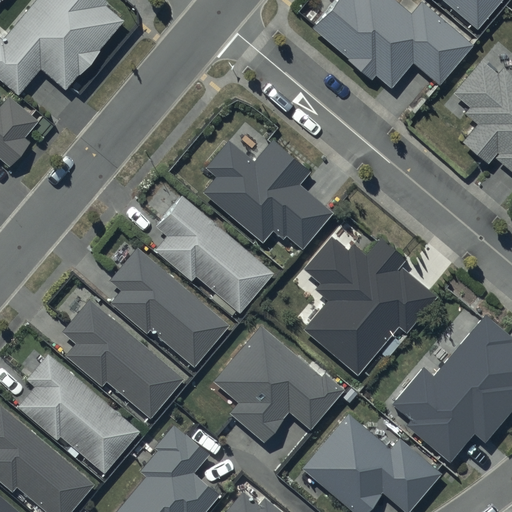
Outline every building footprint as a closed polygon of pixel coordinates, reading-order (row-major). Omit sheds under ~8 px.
[(108,3),(104,0),(36,0),(3,40),(0,37),(0,79),(21,97),(42,71),(66,92),(126,22),(106,5),(108,3)] [(410,14),(393,0),(336,0),(313,29),(374,80),(376,77),(392,90),(414,64),(440,85),(474,45),(421,1),(410,14)] [(497,0),(444,0),(475,26),(497,0)] [(511,72),(504,66),(497,74),(482,62),(455,94),(470,107),(466,113),(479,124),(464,142),(489,163),(495,156),(511,170),(511,72)] [(39,119),(11,95),(1,106),(0,104),(0,158),(10,167),(30,142),(24,137),(39,119)] [(311,171),(272,139),(253,161),(230,141),(207,169),(217,178),(203,194),(263,244),(274,232),(283,240),(287,235),(303,249),(334,213),(300,185),(311,171)] [(272,269),(179,191),(152,224),(163,234),(152,247),(189,278),(193,273),(237,310),(272,269)] [(408,260),(380,237),(366,254),(354,244),(348,251),(331,237),(304,270),(321,284),(316,290),(328,301),(304,330),(358,374),(398,325),(406,332),(436,295),(402,268),(408,260)] [(231,326),(138,247),(109,280),(121,291),(111,302),(148,334),(151,330),(194,368),(231,326)] [(181,375),(89,296),(60,328),(74,340),(63,353),(99,383),(103,379),(147,416),(181,375)] [(511,341),(511,335),(485,313),(434,373),(424,365),(391,404),(410,420),(406,426),(451,463),(475,434),(485,443),(511,410),(511,343),(511,341)] [(322,378),(261,326),(213,381),(238,402),(228,414),(264,445),(290,415),(310,432),(346,391),(326,374),(322,378)] [(138,428),(46,351),(25,377),(33,384),(15,403),(55,437),(58,433),(103,471),(138,428)] [(66,511),(92,481),(0,403),(0,480),(11,489),(15,483),(49,511),(66,511)] [(390,449),(349,414),(302,469),(353,511),(365,511),(382,492),(405,511),(409,511),(442,475),(399,439),(390,449)] [(211,454),(174,424),(153,448),(156,451),(139,471),(146,476),(116,511),(206,511),(221,495),(195,473),(211,454)] [(279,511),(264,499),(259,505),(243,491),(225,511),(279,511)] [(22,511),(0,493),(0,511),(22,511)]
